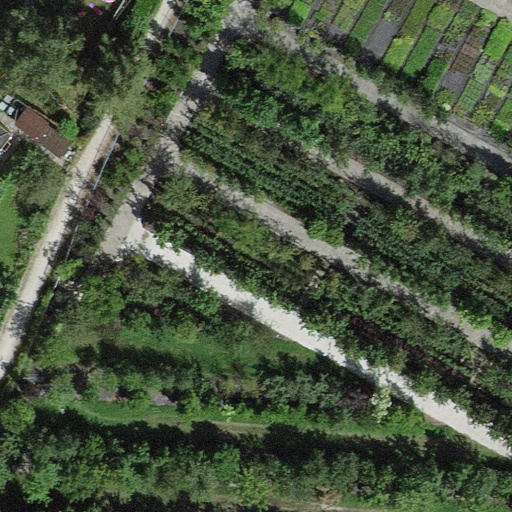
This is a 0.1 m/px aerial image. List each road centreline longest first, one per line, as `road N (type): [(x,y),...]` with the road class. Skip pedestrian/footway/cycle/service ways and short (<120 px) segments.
road 1 (track): [(256,0),(179,165),(511,354)]
road 2 (track): [(168,0),(0,335)]
road 3 (track): [(511,254),(213,88)]
road 4 (track): [(248,15),(511,165)]
road 5 (track): [(498,346),(395,511)]
road 6 (track): [(326,248),(233,412)]
